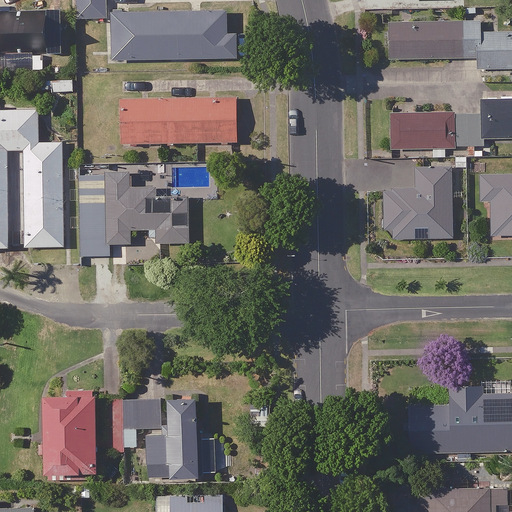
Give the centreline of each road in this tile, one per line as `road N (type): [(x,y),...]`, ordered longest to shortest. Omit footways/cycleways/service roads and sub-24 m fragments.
road 1 (tertiary): [(303,0),(315,77),(320,310)]
road 2 (residential): [(33,315),(320,310)]
road 3 (tertiary): [(320,310),(323,511)]
road 4 (residential): [(320,310),(511,307)]
